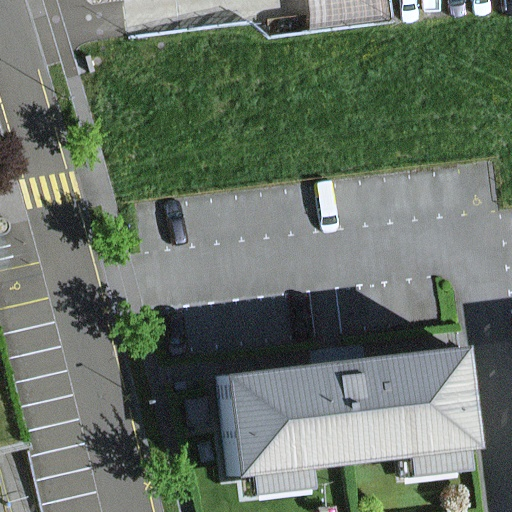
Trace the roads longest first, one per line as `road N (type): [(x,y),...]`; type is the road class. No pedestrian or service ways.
road 1 (residential): [(0,20),(130,511)]
road 2 (unknown): [(78,300),(306,253),(457,267),(506,286),(511,321)]
